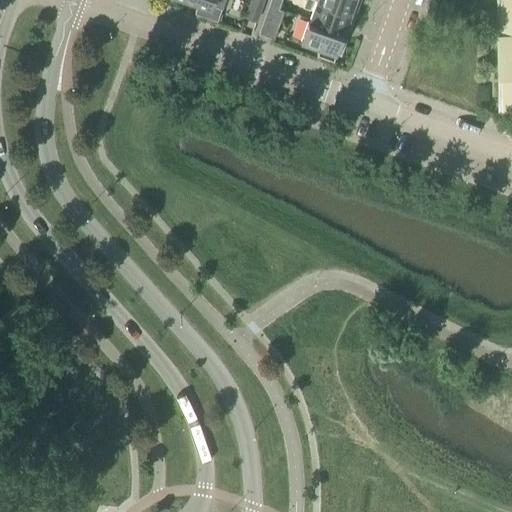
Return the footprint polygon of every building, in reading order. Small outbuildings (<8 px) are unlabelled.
[(196,0),(199,1),(195,12),(217,20),(222,8),(211,4),(211,0),(196,0)] [(263,0),(251,0),(245,17),(256,21),(263,0)] [(270,0),(268,5),(279,8),(281,0),(270,0)] [(352,24),(355,13),(318,0),(316,0),(310,19),(309,20),(344,32),(347,23),(352,24)] [(355,1),(354,0),(318,0),(355,13),(359,2),(355,1)] [(511,0),(499,0),(500,34),(498,33),(498,35),(500,49),(501,63),(498,77),(498,78),(501,78),(501,107),(511,106),(511,0)] [(284,10),(279,8),(268,5),(258,33),(274,38),(284,10)] [(340,41),(344,32),(309,20),(310,19),(308,19),(301,40),(319,47),(317,54),(334,60),(336,53),(341,54),(345,43),(340,41)]
